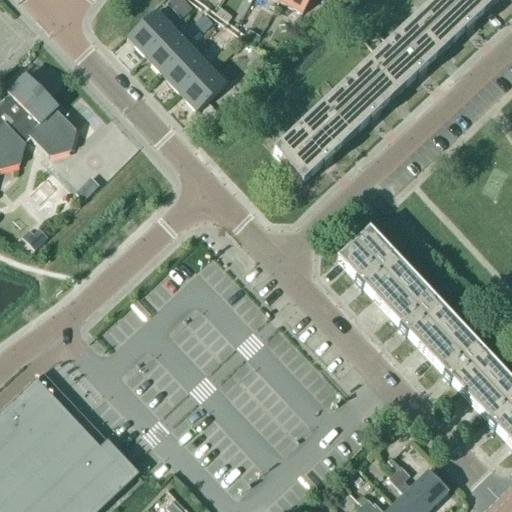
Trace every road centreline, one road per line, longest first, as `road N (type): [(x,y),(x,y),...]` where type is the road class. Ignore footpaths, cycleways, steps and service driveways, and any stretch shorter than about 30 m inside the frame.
road 1 (unclassified): [(504,511),(273,263)]
road 2 (residential): [(511,50),(273,263)]
road 3 (residential): [(208,193),(94,299),(0,370)]
road 4 (unclassified): [(208,193),(55,32)]
